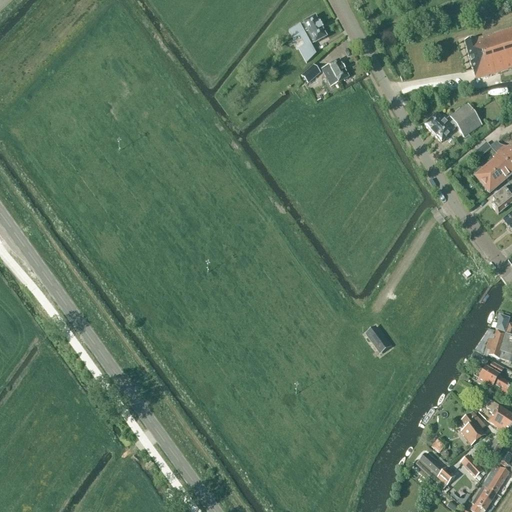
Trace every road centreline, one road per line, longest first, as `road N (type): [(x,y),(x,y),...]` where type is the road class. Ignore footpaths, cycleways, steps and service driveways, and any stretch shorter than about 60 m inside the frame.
road 1 (tertiary): [(215,511),(0,213)]
road 2 (unclassified): [(511,282),(434,176),(339,0)]
